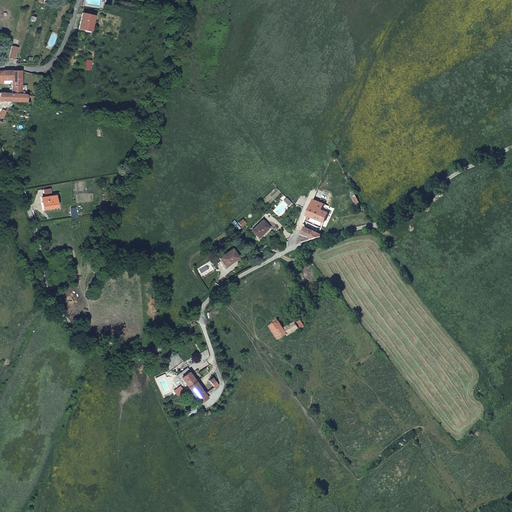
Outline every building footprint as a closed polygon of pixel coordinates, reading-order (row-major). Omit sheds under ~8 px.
[(84,12),(79,29),(91,33),(95,16),(84,12)] [(15,48),(9,47),(7,57),(12,59),(15,48)] [(9,71),(9,84),(9,94),(20,94),(20,90),(18,90),(19,70),(9,71)] [(0,75),(0,80),(0,84),(9,84),(9,71),(0,71),(0,75)] [(0,93),(0,101),(26,101),(26,94),(0,93)] [(360,205),(353,193),(350,195),(356,207),(360,205)] [(55,210),(53,198),(41,200),(43,212),(55,210)] [(322,228),(328,214),(321,211),(324,203),(314,198),(304,223),(306,224),(307,224),(310,217),(319,221),(318,225),(320,226),(320,227),(322,228)] [(258,238),(269,228),(261,220),(251,231),(258,238)] [(321,234),(304,228),(299,242),(302,243),(303,242),(321,236),(321,234)] [(226,268),(238,260),(232,250),(219,259),(226,268)] [(286,328),(279,318),(274,321),(275,324),(271,326),(280,339),(287,335),(289,334),(300,328),(296,322),(286,328)] [(187,367),(182,371),(184,375),(190,370),(187,367)] [(184,375),(186,376),(183,379),(186,384),(188,387),(196,381),(192,376),(193,375),(190,370),(184,375)] [(182,371),(176,375),(179,379),(186,389),(188,387),(186,384),(181,377),(184,375),(182,371)] [(201,387),(196,381),(188,387),(198,399),(219,383),(214,376),(201,387)]
